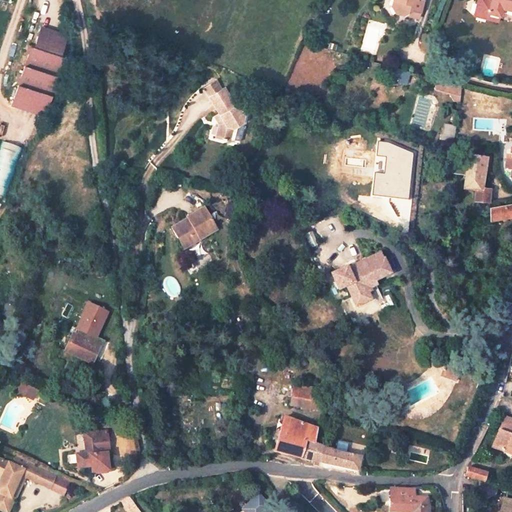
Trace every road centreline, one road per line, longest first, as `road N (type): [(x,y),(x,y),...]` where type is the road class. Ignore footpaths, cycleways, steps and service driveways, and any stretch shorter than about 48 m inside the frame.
road 1 (track): [(75,0),(127,333),(143,181),(152,167)]
road 2 (residential): [(449,485),(243,466),(147,479)]
road 3 (residential): [(511,325),(499,375),(449,485)]
road 4 (residential): [(127,333),(147,479)]
